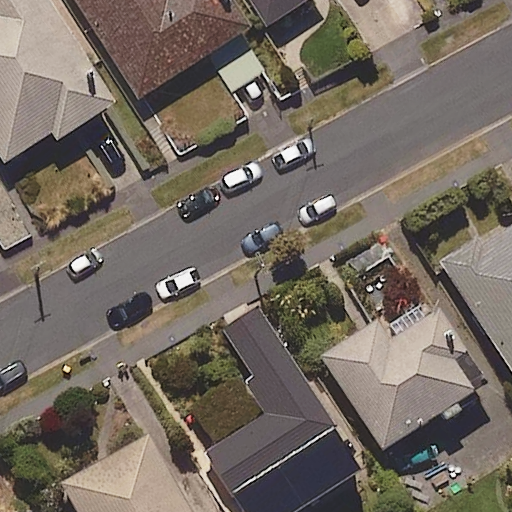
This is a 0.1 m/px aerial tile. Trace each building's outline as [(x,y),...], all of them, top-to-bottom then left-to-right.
[(114,108),(45,0),(0,0),(0,159),(4,166),(51,136),(56,145),(114,108)] [(73,0),(138,102),(248,32),(227,0),(73,0)] [(254,0),(272,27),(313,0),(254,0)] [(511,228),(480,250),(475,241),(438,265),(511,377),(511,228)] [(486,387),(437,313),(391,344),(376,322),(320,359),(383,454),(486,387)] [(302,511),(361,476),(269,328),(228,353),(265,413),(202,452),(239,511),(302,511)] [(192,511),(152,437),(64,486),(77,511),(192,511)]
